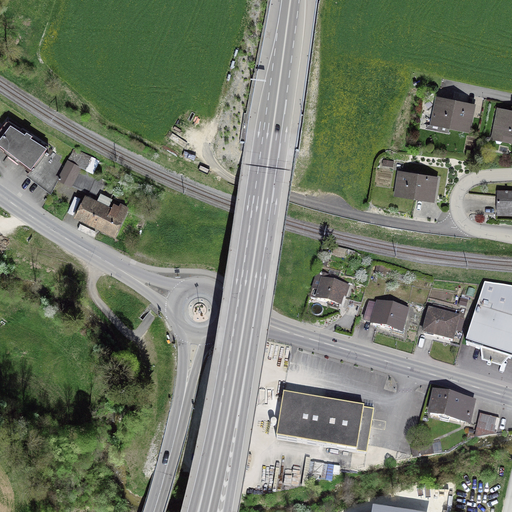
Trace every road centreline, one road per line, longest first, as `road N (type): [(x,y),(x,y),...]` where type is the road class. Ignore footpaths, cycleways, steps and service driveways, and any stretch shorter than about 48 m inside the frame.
road 1 (trunk): [(225,511),(264,275),(257,234)]
road 2 (primary): [(278,329),(511,397)]
road 3 (trunk): [(257,234),(290,0)]
road 4 (trunk): [(234,383),(257,234)]
road 5 (residential): [(511,237),(466,227),(456,210),(456,195),(470,179),(511,174)]
road 6 (primary): [(0,192),(119,268)]
road 7 (trunk): [(234,383),(216,402),(192,511)]
road 8 (trunk): [(207,511),(234,383)]
road 9 (trunk): [(153,511),(184,389)]
